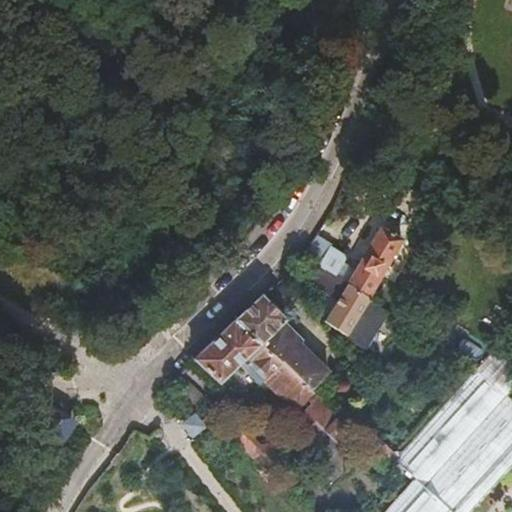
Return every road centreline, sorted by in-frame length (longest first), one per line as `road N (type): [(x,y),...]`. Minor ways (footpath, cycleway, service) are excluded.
road 1 (residential): [(405,0),(317,199),(254,279),(130,391),(53,511)]
road 2 (track): [(511,126),(482,115),(395,129),(358,121)]
road 3 (track): [(0,303),(130,391)]
road 4 (track): [(130,391),(0,394)]
